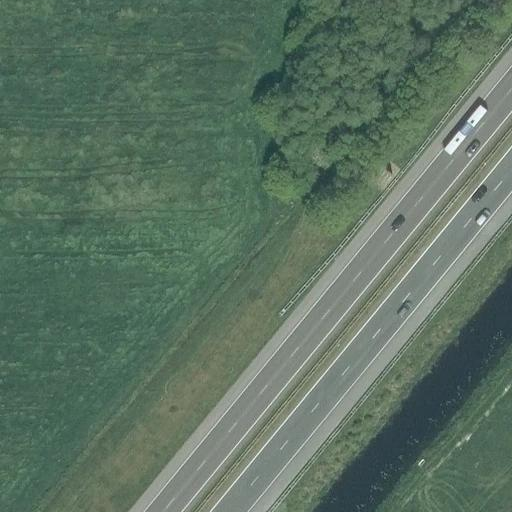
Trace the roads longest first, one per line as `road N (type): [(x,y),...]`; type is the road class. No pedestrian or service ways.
road 1 (motorway): [(511,90),(164,511)]
road 2 (motorway): [(231,511),(511,170)]
